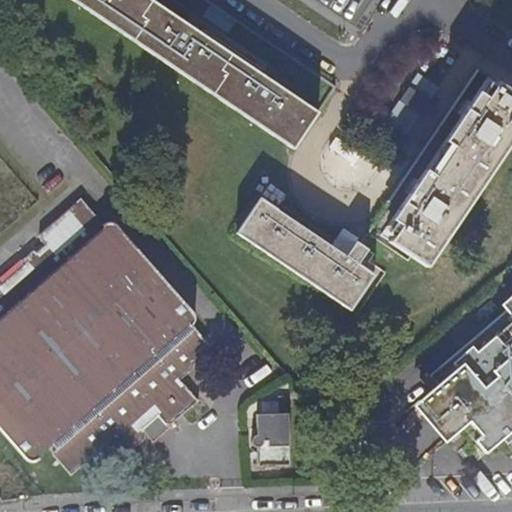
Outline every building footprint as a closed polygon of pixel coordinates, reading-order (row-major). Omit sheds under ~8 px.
[(76,0),(294,147),(318,112),(151,0),(76,0)] [(391,240),(428,265),(511,139),(511,92),(497,83),(391,240)] [(400,100),(420,114),(429,100),(409,86),(400,100)] [(54,457),(72,476),(96,455),(95,452),(97,449),(100,451),(114,439),(128,454),(146,439),(146,436),(143,429),(158,416),(167,425),(171,425),(198,400),(181,380),(194,368),(193,365),(196,363),(198,365),(215,350),(193,325),(195,320),(194,313),(115,224),(111,222),(103,224),(81,198),(39,235),(45,245),(37,251),(33,252),(22,261),(23,266),(2,284),(0,281),(0,429),(29,463),(33,464),(37,463),(40,460),(37,457),(51,445),(57,450),(54,454),(54,457)] [(348,255),(262,198),(239,233),(352,309),(375,275),(360,264),(369,249),(357,242),(348,255)] [(436,401),(461,429),(470,422),(481,435),(475,440),(485,453),(511,431),(511,432),(511,303),(430,374),(437,384),(445,393),(436,401)] [(373,383),(345,406),(354,416),(366,417),(368,400),(379,390),(373,383)] [(451,438),(461,429),(436,401),(445,393),(437,384),(419,400),(451,438)] [(399,419),(407,428),(423,414),(416,405),(399,419)] [(289,414),(257,414),(257,433),(254,435),(251,437),(251,441),(252,446),(257,448),(257,466),(290,465),(289,414)]
